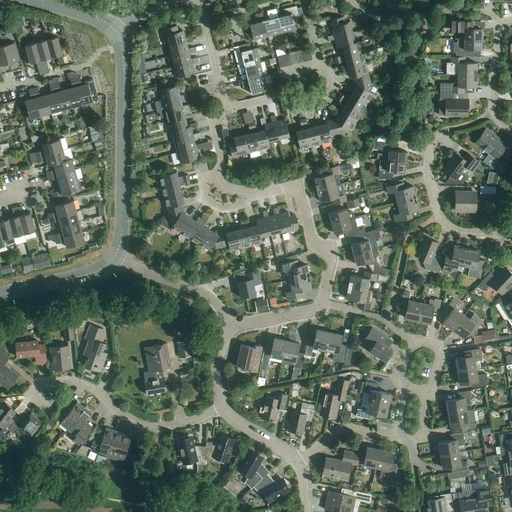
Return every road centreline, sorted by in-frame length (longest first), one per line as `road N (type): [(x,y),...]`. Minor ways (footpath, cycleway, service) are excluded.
road 1 (residential): [(52,413),(32,396),(36,388),(69,381),(149,427),(222,407)]
road 2 (tertiary): [(113,258),(121,241),(123,57),(115,32)]
road 3 (residential): [(303,0),(325,75),(321,100),(296,108),(279,96),(225,108)]
road 4 (residential): [(511,237),(455,231),(438,215),(429,153),(453,127)]
road 5 (residential): [(321,303),(330,258),(311,242),(300,197),(283,188),(251,196)]
road 6 (residential): [(113,258),(203,292),(232,326)]
road 7 (residential): [(511,133),(493,113),(499,24),(511,21)]
road 8 (tertiary): [(0,295),(93,273),(113,258)]
